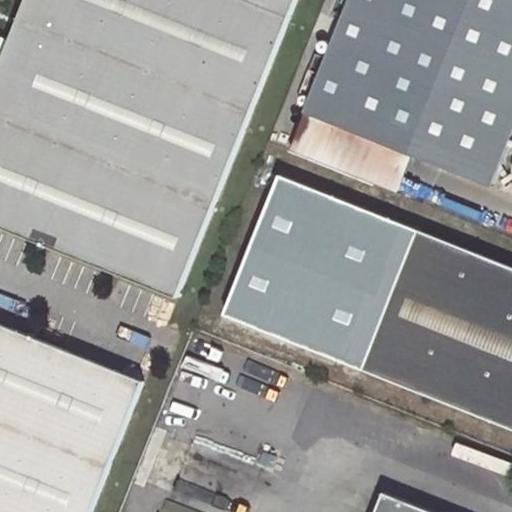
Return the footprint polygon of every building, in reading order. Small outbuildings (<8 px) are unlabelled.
[(29,0),(0,74),(0,225),(179,297),(297,0),(29,0)] [(511,0),(350,0),(321,74),(310,70),(302,92),(312,97),(291,150),(375,184),(390,145),(412,154),(493,185),(511,138),(511,0)] [(412,154),(390,145),(375,184),(377,184),(383,172),(401,179),(395,191),(397,192),(412,154)] [(383,172),(377,184),(395,191),(401,179),(383,172)] [(511,267),(421,231),(366,369),(511,427),(511,267)] [(0,511),(93,511),(146,382),(0,323),(0,511)] [(432,511),(389,494),(381,511),(432,511)]
